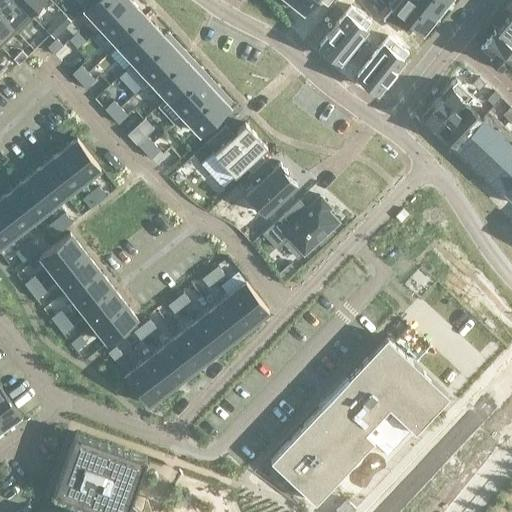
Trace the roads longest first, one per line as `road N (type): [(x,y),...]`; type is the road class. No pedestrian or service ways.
road 1 (residential): [(55,79),(153,185),(232,234),(289,311)]
road 2 (residential): [(169,438),(218,446),(382,274),(353,242)]
road 3 (residential): [(390,122),(210,0)]
road 4 (residential): [(289,311),(169,438)]
road 5 (residential): [(390,122),(490,0)]
road 6 (residential): [(511,276),(424,161)]
